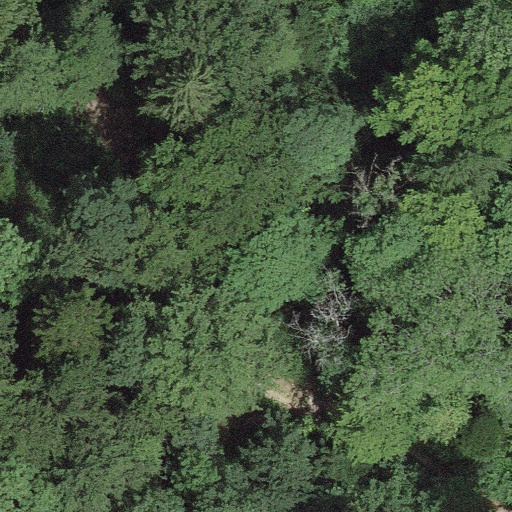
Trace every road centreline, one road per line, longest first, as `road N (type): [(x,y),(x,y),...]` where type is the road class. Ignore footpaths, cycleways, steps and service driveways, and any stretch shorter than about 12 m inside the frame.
road 1 (track): [(0,16),(85,118),(170,299),(202,335),(264,388),(506,511)]
road 2 (track): [(137,511),(264,388)]
